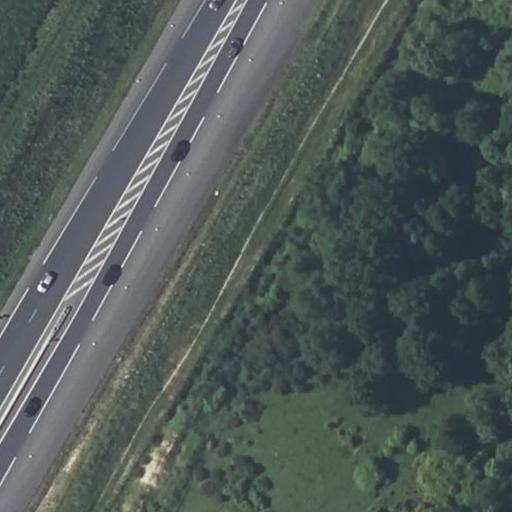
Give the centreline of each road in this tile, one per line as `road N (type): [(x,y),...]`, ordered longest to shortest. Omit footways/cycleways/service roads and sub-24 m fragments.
road 1 (trunk): [(0,458),(259,0)]
road 2 (track): [(511,248),(417,271),(256,342),(205,390),(137,511)]
road 3 (trunk): [(219,0),(0,370)]
